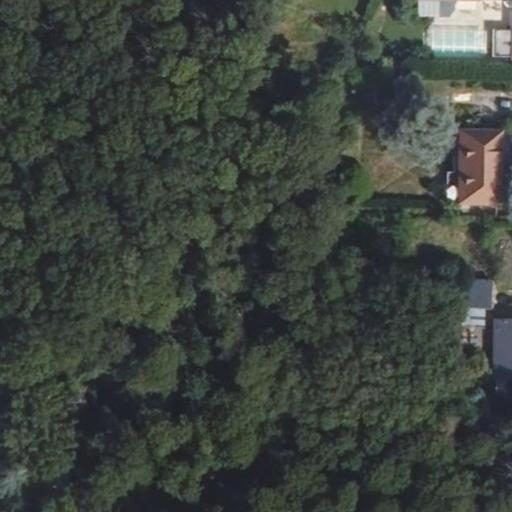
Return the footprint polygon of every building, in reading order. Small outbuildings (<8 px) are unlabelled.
[(450,13),(456,4),(456,0),(420,0),(421,12),(450,13)] [(427,29),(426,56),(481,58),(482,31),(427,29)] [(500,202),(504,131),(462,128),(457,199),(500,202)] [(495,314),(497,284),(468,281),(465,312),(495,314)] [(511,374),(511,318),(499,317),(496,374),(511,374)]
